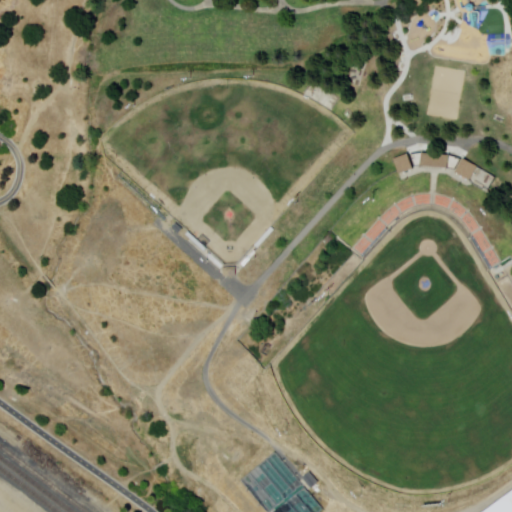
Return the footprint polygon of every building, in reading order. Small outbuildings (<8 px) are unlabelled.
[(429,107),(457,113),(461,92),(434,86),(429,107)] [(420,154),(448,156),(446,170),(419,168),(420,154)] [(394,160),(407,155),(413,171),(399,176),(394,160)] [(463,160),(478,168),(470,182),(455,174),(463,160)] [(303,480),(311,474),(319,484),(312,490),(303,480)] [(486,511),(511,493),(511,511),(486,511)]
